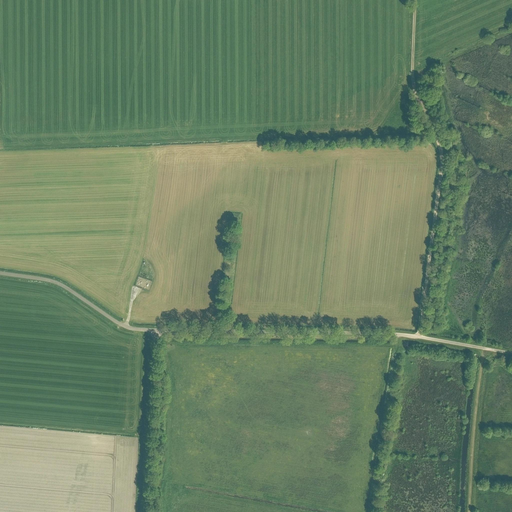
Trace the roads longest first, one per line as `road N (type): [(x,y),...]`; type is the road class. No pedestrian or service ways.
road 1 (track): [(414,0),(413,88),(440,155),(419,336)]
road 2 (unclassified): [(419,336),(156,330)]
road 3 (unclassified): [(146,511),(156,330)]
road 4 (track): [(398,334),(372,511)]
road 5 (unclassified): [(156,330),(126,327),(59,283),(0,272)]
road 6 (track): [(468,511),(485,348)]
